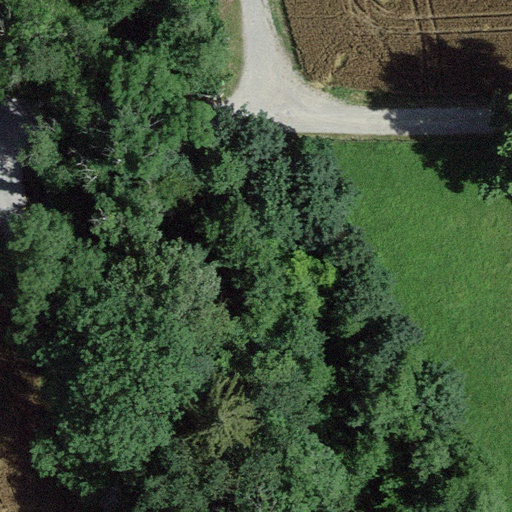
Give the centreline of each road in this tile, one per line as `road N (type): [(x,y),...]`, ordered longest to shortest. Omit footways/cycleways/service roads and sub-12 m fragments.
road 1 (track): [(511,115),(268,115),(0,96)]
road 2 (track): [(5,96),(4,161),(34,289),(113,511)]
